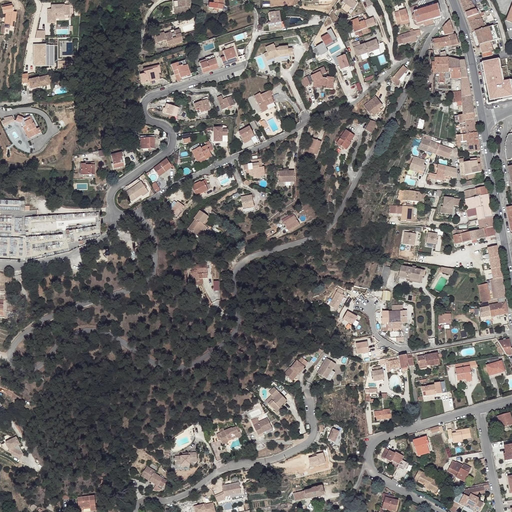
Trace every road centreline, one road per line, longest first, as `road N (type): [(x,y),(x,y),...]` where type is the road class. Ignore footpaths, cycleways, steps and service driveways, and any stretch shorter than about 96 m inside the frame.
road 1 (residential): [(138,210),(156,244),(150,281),(45,318),(11,354),(39,367),(57,345),(102,332),(163,366),(192,364),(236,328),(233,280),(245,259),(329,228),(437,28)]
road 2 (residential): [(437,28),(358,100),(138,210)]
road 3 (residential): [(135,511),(138,502),(177,498),(218,471),(301,447),(314,431),(309,397)]
road 4 (residential): [(480,410),(371,445),(371,470),(443,511)]
road 5 (residential): [(166,91),(142,103),(143,113),(168,127),(169,150),(115,188),(117,220)]
road 6 (residential): [(511,332),(412,351),(380,339),(368,308)]
road 7 (primary): [(483,124),(511,274)]
road 8 (residential): [(117,220),(103,240),(79,252),(0,265)]
road 9 (primary): [(450,0),(483,124)]
